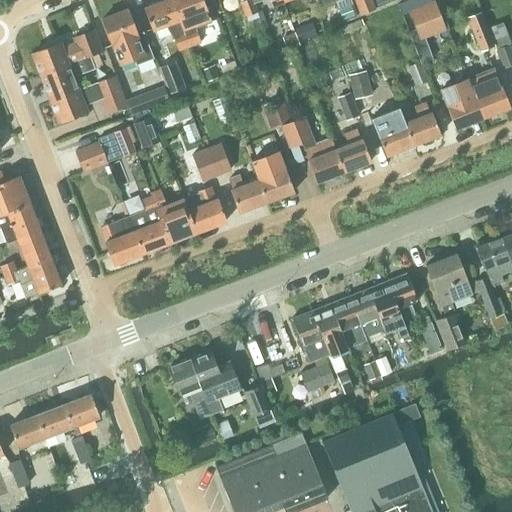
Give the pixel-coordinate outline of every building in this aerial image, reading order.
[(191,45),(173,0),(163,0),(145,7),(153,30),(171,24),(177,39),(181,49),(191,45)] [(204,0),(173,0),(191,45),(200,42),(194,26),(190,17),(208,10),(204,0)] [(254,0),(243,0),(249,14),(259,11),(254,0)] [(285,0),(286,2),(292,17),(302,14),(296,0),(285,0)] [(350,0),(334,0),(340,11),(353,6),(350,0)] [(368,0),(352,0),(359,16),(373,11),(368,0)] [(435,3),(409,13),(417,32),(442,22),(435,3)] [(127,9),(103,19),(121,64),(134,58),(137,65),(156,57),(146,31),(138,35),(127,9)] [(481,14),(468,19),(481,51),(494,46),(481,14)] [(503,22),(487,29),(504,69),(511,65),(511,51),(509,45),(511,44),(503,22)] [(33,53),(41,75),(70,64),(68,60),(82,55),(83,58),(88,57),(103,51),(94,28),(74,36),(76,42),(63,47),(61,42),(33,53)] [(41,75),(52,100),(80,89),(74,75),(92,68),(88,57),(83,58),(70,64),(41,75)] [(174,59),(159,65),(170,92),(185,87),(174,59)] [(421,63),(409,68),(416,85),(428,81),(421,63)] [(482,119),(510,108),(495,69),(466,81),(482,119)] [(113,76),(90,85),(102,116),(126,107),(113,76)] [(481,119),(466,81),(441,90),(456,129),(481,119)] [(80,89),(52,100),(61,122),(89,111),(86,102),(95,98),(90,85),(80,89)] [(368,87),(354,92),(363,115),(377,109),(368,87)] [(354,92),(339,98),(348,120),(363,115),(354,92)] [(405,123),(413,146),(440,135),(432,112),(429,113),(426,104),(415,108),(418,118),(405,123)] [(291,147),(312,139),(303,115),(282,123),(291,147)] [(130,123),(139,147),(157,141),(148,116),(130,123)] [(381,133),(379,133),(387,155),(413,146),(405,123),(391,128),(388,118),(377,122),(381,133)] [(126,130),(114,135),(124,159),(135,155),(126,130)] [(349,145),(336,150),(344,172),(371,162),(363,139),(360,140),(357,131),(345,135),(349,145)] [(231,169),(220,140),(206,145),(217,174),(231,169)] [(101,143),(77,152),(85,173),(109,164),(101,143)] [(217,174),(206,145),(193,150),(204,179),(217,174)] [(344,172),(336,150),(321,155),(318,145),(306,150),(310,160),(309,160),(317,183),(344,172)] [(273,174),(259,179),(268,203),(294,193),(285,170),(284,171),(280,160),(269,164),(273,174)] [(0,217),(31,205),(20,177),(5,183),(1,173),(0,173),(0,217)] [(240,176),(229,180),(233,190),(232,190),(241,213),(268,203),(259,179),(243,185),(240,176)] [(205,204),(189,211),(198,233),(227,222),(218,200),(217,200),(212,187),(200,191),(205,204)] [(158,210),(162,221),(171,243),(198,233),(189,211),(182,193),(156,203),(159,210),(158,210)] [(9,244),(19,240),(42,231),(31,205),(0,217),(0,227),(2,227),(9,244)] [(162,221),(135,231),(144,254),(171,243),(162,221)] [(108,242),(106,242),(115,265),(144,254),(135,231),(120,237),(115,224),(103,229),(108,242)] [(52,258),(42,231),(19,240),(29,267),(52,258)] [(511,233),(501,238),(511,265),(511,233)] [(502,274),(511,270),(511,265),(501,238),(475,248),(483,269),(486,268),(493,286),(504,281),(502,274)] [(450,350),(467,343),(455,315),(457,315),(452,303),(473,295),(457,254),(426,266),(447,317),(438,321),(450,350)] [(29,267),(21,271),(5,277),(9,287),(22,282),(28,298),(40,293),(40,295),(63,286),(52,258),(29,267)] [(5,277),(21,271),(17,261),(1,267),(5,277)] [(407,275),(388,282),(402,318),(413,314),(409,304),(417,300),(407,275)] [(388,282),(369,290),(379,315),(385,329),(391,327),(392,331),(405,326),(402,318),(388,282)] [(350,298),(365,337),(385,329),(379,315),(369,290),(350,298)] [(491,319),(507,312),(499,292),(484,298),(491,319)] [(365,337),(350,298),(332,304),(349,348),(367,341),(365,337)] [(332,304),(312,312),(329,356),(349,349),(332,304)] [(329,356),(312,312),(293,320),(310,364),(329,356)] [(433,320),(417,327),(428,357),(444,350),(433,320)] [(211,352),(190,360),(212,414),(224,410),(219,398),(241,390),(230,363),(217,368),(211,352)] [(385,355),(376,359),(383,377),(392,374),(385,355)] [(190,360),(171,368),(181,395),(190,391),(201,419),(212,415),(190,360)] [(375,362),(364,366),(370,380),(381,375),(375,362)] [(326,363),(299,373),(306,391),(333,382),(326,363)] [(352,371),(339,376),(345,392),(358,388),(352,371)] [(258,387),(240,394),(249,417),(267,410),(258,387)] [(91,395),(63,406),(72,428),(100,418),(91,395)] [(63,406),(37,416),(44,436),(45,439),(72,428),(63,406)] [(349,511),(431,511),(391,414),(322,443),(349,511)] [(10,427),(19,449),(45,439),(44,436),(37,416),(10,427)] [(221,478),(234,511),(262,511),(269,509),(269,511),(272,511),(296,503),(294,499),(313,491),(323,487),(301,433),(271,445),(275,456),(221,478)] [(86,436),(77,439),(87,464),(95,461),(86,436)] [(77,439),(70,443),(79,467),(87,464),(77,439)] [(20,457),(9,461),(13,473),(24,469),(20,457)] [(67,463),(56,467),(66,491),(86,483),(82,471),(72,475),(67,463)] [(24,469),(13,473),(17,486),(29,481),(24,469)]
